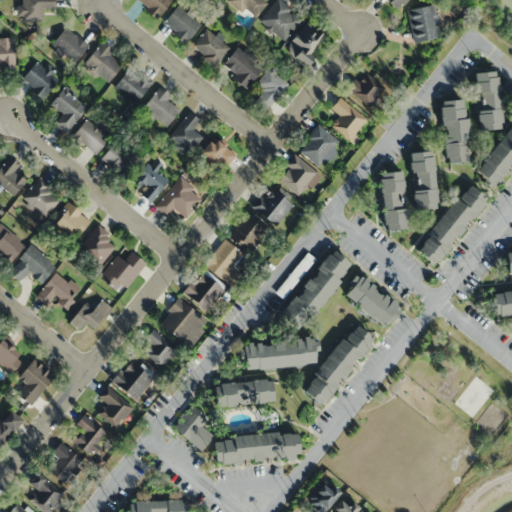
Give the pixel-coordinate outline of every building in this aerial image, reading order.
[(43,10),(54,9),(53,0),(19,0),(20,21),(43,21),(43,10)] [(138,0),(151,18),(172,4),(169,0),(138,0)] [(228,0),(228,2),(256,20),(267,3),(262,0),(228,0)] [(301,19),(279,0),(277,0),(260,20),(283,40),(301,19)] [(183,43),(201,24),(180,4),(162,24),(183,43)] [(442,36),(434,4),(406,11),(413,43),(442,36)] [(325,41),(309,24),(285,47),(300,64),(325,41)] [(87,46),(65,27),(51,44),(74,62),(87,46)] [(192,45),(214,65),(229,49),(208,29),(192,45)] [(0,67),(13,68),(13,38),(0,38),(0,67)] [(104,85),(123,64),(101,43),(82,64),(104,85)] [(231,85),(253,88),(259,54),(231,49),(227,70),(234,71),(231,85)] [(21,82),(45,97),(58,76),(34,61),(21,82)] [(113,88),(134,104),(152,82),(130,65),(113,88)] [(261,91),(253,101),(266,111),(288,83),(268,68),(255,86),(261,91)] [(473,72),(494,70),(494,75),(497,75),(498,89),(497,90),(499,107),(500,107),(502,121),(499,121),(500,127),(479,130),(478,120),(477,120),(477,113),(475,88),(474,88),(473,81),(474,81),(473,72)] [(348,91),(371,109),(386,89),(363,72),(348,91)] [(67,133),(88,105),(64,86),(50,104),(63,114),(55,124),(67,133)] [(163,128),(181,107),(158,88),(140,109),(163,128)] [(339,117),(331,126),(349,140),(366,120),(338,97),(328,109),(339,117)] [(439,106),(441,106),(441,100),(461,98),(462,107),(463,107),(464,114),(463,114),(463,117),(467,117),(469,140),(466,140),(466,144),(467,143),(468,150),(467,151),(468,160),(447,162),(447,156),(444,156),(442,137),(445,137),(444,134),(446,133),(445,129),(444,128),(443,124),(441,125),(439,106)] [(200,120),(187,112),(169,140),(191,154),(202,137),(193,131),(200,120)] [(111,136),(89,116),(72,135),(94,155),(111,136)] [(483,159),(511,124),(511,125),(511,161),(510,163),(509,163),(506,166),(506,168),(505,170),(507,172),(503,176),(501,174),(499,177),(502,180),(499,183),(497,182),(494,185),(492,183),(489,187),(481,181),(484,178),(480,175),(481,174),(476,170),(484,160),(483,159)] [(320,168),(341,144),(318,125),(297,149),(320,168)] [(123,179),(141,159),(117,138),(100,158),(123,179)] [(199,153),(221,172),(234,156),(212,138),(199,153)] [(409,152),(429,150),(430,155),(432,155),(434,169),(433,169),(435,187),(436,187),(437,201),(435,201),(435,208),(415,209),(414,200),(413,200),(412,193),(413,193),(410,168),(409,168),(409,161),(410,161),(409,152)] [(300,199),(319,176),(293,155),(275,178),(300,199)] [(22,172),(19,173),(16,160),(0,164),(0,190),(1,195),(27,189),(22,172)] [(160,164),(132,167),(134,187),(141,186),(142,202),(163,200),(160,164)] [(380,172),(400,170),(401,179),(402,179),(403,186),(402,186),(405,211),(406,210),(407,218),(406,218),(406,227),(386,229),(385,223),(383,223),(382,209),(380,192),(379,192),(378,178),(381,178),(380,172)] [(62,200),(42,177),(20,196),(41,219),(62,200)] [(203,195),(176,178),(155,209),(167,216),(172,209),(188,219),(203,195)] [(416,250),(422,243),(421,242),(425,237),(426,237),(429,235),(426,232),(454,197),(457,199),(459,197),(458,196),(463,191),(464,191),(470,184),(486,197),(482,202),(484,203),(472,218),(470,217),(468,219),(466,219),(464,221),(464,224),(462,226),(464,227),(458,236),(455,234),(453,236),(452,237),(449,239),(450,241),(448,243),(450,245),(438,260),(435,258),(432,263),(416,250)] [(252,207),(273,227),(292,208),(271,187),(252,207)] [(49,224),(70,243),(89,222),(68,203),(49,224)] [(248,252),(266,227),(246,212),(228,238),(248,252)] [(23,246),(1,223),(0,224),(0,250),(9,259),(23,246)] [(94,269),(118,245),(99,226),(75,251),(94,269)] [(233,267),(243,256),(225,240),(204,265),(230,287),(241,274),(233,267)] [(55,266),(31,244),(6,272),(19,282),(27,273),(40,284),(55,266)] [(120,295),(145,264),(124,247),(98,277),(120,295)] [(315,267),(327,253),(329,254),(333,249),(349,262),(343,270),(344,271),(339,276),(339,275),(337,278),(340,280),(311,315),(308,313),(305,316),(306,317),(296,329),(280,316),(284,311),(282,309),(294,295),(295,296),(297,294),(299,294),(301,291),(301,289),(303,287),(301,285),(308,277),(310,279),(312,276),(314,276),(316,273),(316,271),(318,269),(315,267)] [(274,292),(307,251),(315,258),(283,298),(274,292)] [(65,308),(79,289),(54,271),(36,297),(48,305),(52,299),(65,308)] [(224,289),(198,271),(182,295),(208,313),(224,289)] [(359,275),(363,278),(364,276),(368,279),(366,282),(368,284),(370,282),(374,285),(372,287),(382,295),(383,293),(387,297),(386,298),(389,300),(391,298),(395,301),(393,303),(397,305),(395,308),(399,311),(392,319),(389,316),(386,320),(385,320),(381,324),(372,316),(371,317),(353,303),(354,302),(344,294),(348,289),(347,288),(350,284),(347,282),(354,274),(358,277),(359,275)] [(492,293),(502,292),(501,291),(508,290),(509,291),(511,291),(511,287),(511,286),(511,314),(505,315),(502,316),(502,315),(499,315),(499,313),(494,313),(492,293)] [(158,323),(188,347),(207,322),(177,298),(158,323)] [(89,311),(82,304),(67,320),(83,336),(110,308),(101,299),(89,311)] [(344,340),(346,337),(345,337),(349,331),(350,331),(356,324),(370,336),(367,341),(370,344),(358,358),(356,357),(354,359),(352,359),(350,362),(350,364),(348,366),(351,368),(344,376),(342,374),(340,377),(338,377),(336,379),(336,382),(334,384),(337,386),(325,401),(322,399),(318,403),(303,390),(308,383),(308,382),(312,377),(313,377),(315,375),(312,373),(341,338),(344,340)] [(140,349),(160,367),(175,350),(153,330),(144,340),(146,342),(140,349)] [(246,341),(251,341),(251,345),(254,345),(254,342),(259,341),(260,344),(272,343),(272,340),(282,339),(282,341),(294,340),(294,338),(299,337),(299,340),(303,339),(303,336),(308,335),(308,338),(312,337),(312,340),(317,340),(318,350),(315,350),(315,355),(314,355),(314,362),(302,363),(302,364),(257,368),(256,367),(244,368),(243,362),(242,362),(241,358),(238,358),(237,348),(242,347),(242,344),(246,344),(246,341)] [(21,357),(0,339),(0,365),(8,372),(21,357)] [(14,394),(29,406),(54,376),(32,359),(16,378),(23,384),(14,394)] [(152,381),(129,361),(111,381),(134,401),(152,381)] [(218,385),(218,382),(232,381),(232,382),(250,380),(250,379),(264,378),(264,380),(271,380),(273,400),(263,401),(263,402),(256,403),(256,402),(231,404),(231,406),(224,406),(224,405),(215,406),(213,386),(218,385)] [(106,404),(97,414),(115,429),(133,409),(107,387),(97,397),(106,404)] [(172,427),(179,418),(177,417),(182,411),(183,413),(191,404),(207,417),(200,425),(212,435),(200,449),(172,427)] [(0,419),(0,447),(21,421),(7,410),(0,419)] [(107,435),(82,414),(74,424),(81,430),(72,441),(90,456),(107,435)] [(212,441),(221,440),(221,439),(228,438),(229,439),(231,439),(231,435),(276,431),(277,434),(280,434),(280,433),(287,432),(287,433),(297,432),(299,453),(293,453),(293,456),(274,458),(274,455),(271,455),(269,454),(265,454),(264,456),(262,456),(262,459),(252,460),(251,458),(248,458),(246,457),(243,457),(242,458),(239,459),(239,462),(220,463),(220,461),(214,461),(212,441)] [(56,458),(46,468),(61,484),(82,464),(62,442),(50,453),(56,458)] [(48,511),(63,497),(37,471),(26,483),(36,493),(30,499),(42,511),(48,511)] [(318,511),(323,511),(339,492),(323,480),(306,502),(318,511)] [(353,511),(357,507),(342,496),(330,511),(353,511)] [(128,511),(128,503),(134,502),(134,500),(148,499),(148,500),(166,500),(166,499),(180,498),(180,501),(186,501),(186,511),(128,511)] [(4,511),(26,511),(13,501),(4,511)]
